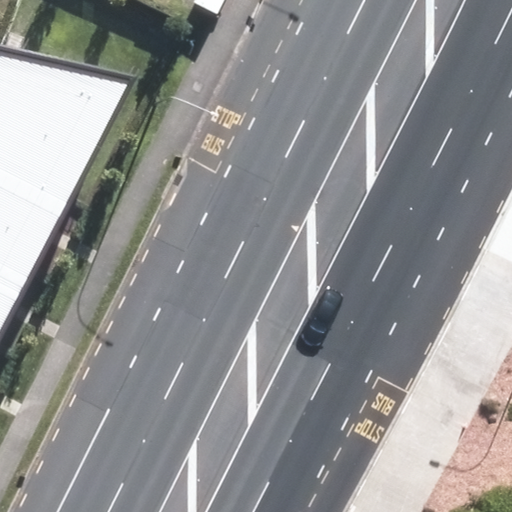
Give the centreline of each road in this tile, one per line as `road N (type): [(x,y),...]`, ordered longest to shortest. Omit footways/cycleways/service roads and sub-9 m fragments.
road 1 (primary): [(186,511),(440,0)]
road 2 (motorway): [(175,0),(88,511)]
